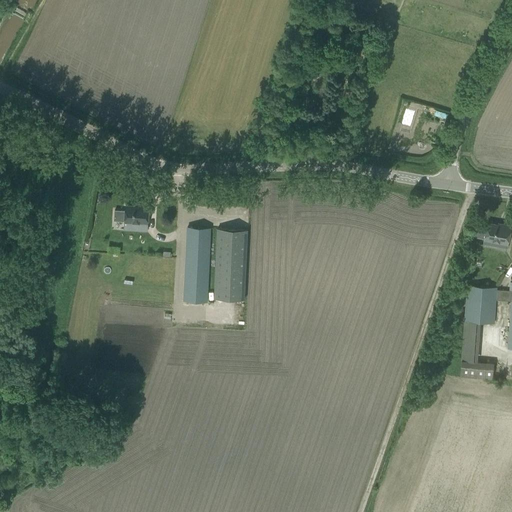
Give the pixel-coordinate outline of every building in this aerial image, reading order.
[(138,230),(147,230),(148,205),(138,204),(138,206),(125,205),(125,211),(114,210),(114,220),(138,222),(138,230)] [(506,249),(511,226),(498,223),(497,225),(487,223),(486,229),(478,227),(475,229),(474,234),(476,236),(484,238),(499,241),(497,247),(506,249)] [(184,300),(206,301),(210,228),(187,227),(184,300)] [(244,299),(248,230),(218,228),(215,298),(244,299)] [(508,348),(511,348),(511,290),(496,289),(496,287),(467,285),(466,295),(466,309),(465,320),(494,322),(495,300),(511,301),(511,316),(508,348)] [(460,377),(492,379),(493,363),(461,360),(460,377)]
